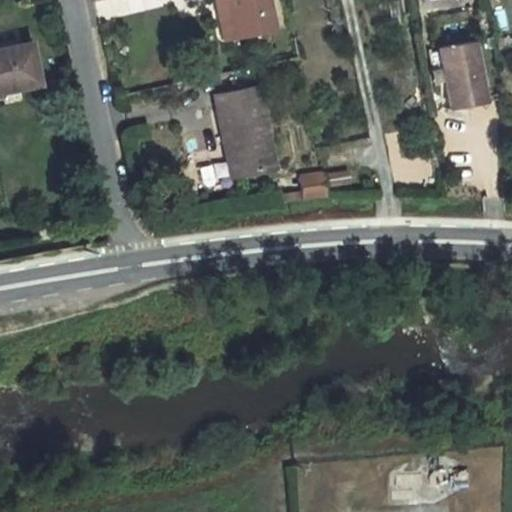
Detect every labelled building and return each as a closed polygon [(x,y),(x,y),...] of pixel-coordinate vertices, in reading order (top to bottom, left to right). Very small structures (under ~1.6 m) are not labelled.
[(212,0),(221,40),(235,36),(271,28),(265,0),(212,0)] [(443,84),(448,109),(483,102),(471,41),(435,48),(436,50),(427,52),(434,86),(443,84)] [(0,91),(37,85),(29,43),(0,48),(0,91)] [(213,96),(224,148),(228,147),(235,177),(273,169),(256,87),(213,96)] [(230,178),(235,177),(228,147),(224,148),(230,178)] [(346,170),(321,175),(324,187),(349,182),(346,170)] [(296,178),(300,200),(325,196),(320,175),(296,178)]
